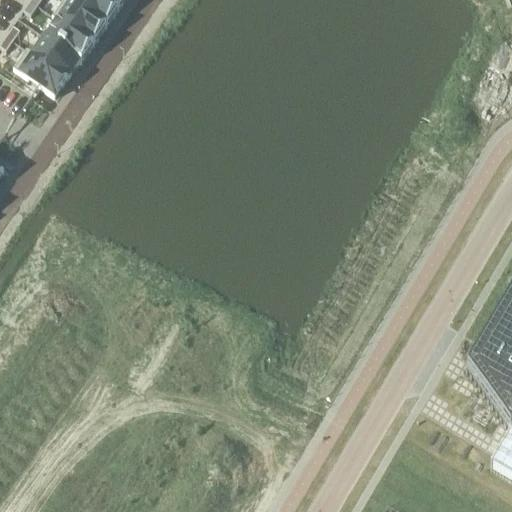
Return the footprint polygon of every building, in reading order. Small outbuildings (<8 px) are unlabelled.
[(42,0),(34,0),(30,6),(37,11),(44,1),(42,0)] [(72,0),(69,5),(68,6),(106,32),(118,14),(97,0),(72,0)] [(97,0),(118,14),(128,0),(97,0)] [(65,3),(52,22),(55,25),(56,24),(93,50),(106,32),(68,6),(69,5),(65,3)] [(30,6),(23,16),(30,21),(37,11),(30,6)] [(55,25),(43,43),(45,44),(46,43),(81,68),(93,50),(56,24),(55,25)] [(13,32),(6,42),(13,46),(19,36),(13,32)] [(6,42),(0,49),(0,52),(6,57),(13,46),(6,42)] [(34,60),(33,61),(67,84),(79,67),(81,69),(81,68),(46,43),(45,44),(34,60)] [(26,55),(13,74),(54,103),(67,84),(33,61),(34,60),(26,55)] [(511,295),(465,375),(466,377),(467,376),(470,380),(469,381),(471,383),(471,382),(474,386),(473,387),(475,389),(476,388),(479,392),(478,393),(479,395),(480,394),(483,398),(482,399),(483,401),(484,400),(487,404),(486,405),(488,407),(489,406),(491,410),(490,411),(492,413),(493,412),(496,416),(495,417),(496,419),(497,418),(500,422),(499,423),(500,425),(501,424),(504,428),(503,429),(505,431),(506,430),(508,434),(508,435),(509,437),(510,436),(510,435),(511,436),(503,450),(490,473),(511,485),(511,295)]
